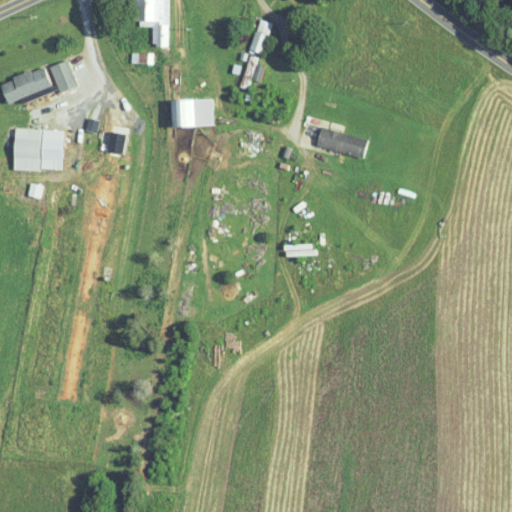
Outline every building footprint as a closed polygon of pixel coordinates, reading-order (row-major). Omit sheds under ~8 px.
[(168,0),(134,0),(135,21),(152,21),(152,46),(168,46),(168,0)] [(273,23),(260,18),(249,50),(262,54),(273,23)] [(78,85),(68,59),(50,67),(60,92),(78,85)] [(1,81),(7,101),(52,87),(46,67),(1,81)] [(21,99),(23,103),(53,90),(51,86),(21,99)] [(173,127),(214,126),(213,98),(172,100),(173,127)] [(363,158),(369,139),(322,126),(317,145),(363,158)] [(64,130),(15,128),(14,169),(63,170),(64,130)] [(42,185),(30,182),(27,195),(39,198),(42,185)]
